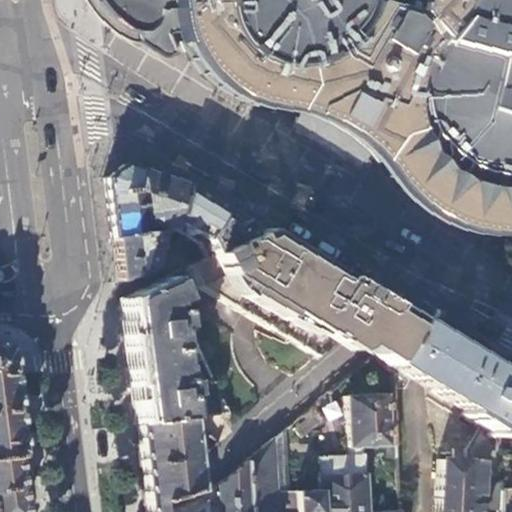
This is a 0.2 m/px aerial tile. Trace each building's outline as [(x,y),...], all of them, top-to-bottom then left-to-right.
[(96,0),(98,3),(105,10),(115,14),(126,15),(133,14),(139,12),(147,8),(151,4),(153,0),(96,0)] [(282,120),(280,130),(292,131),(301,134),(308,137),(318,143),(327,149),(337,155),(346,163),(360,177),(372,166),(385,184),(397,197),(411,207),(430,219),(441,224),(451,228),(471,232),(497,233),(511,231),(511,0),(170,0),(172,19),(176,33),(184,52),(195,69),(204,80),(214,89),(228,98),(243,103),(261,107),(284,111),(282,120)] [(111,249),(115,283),(148,268),(156,231),(169,231),(180,185),(153,176),(120,164),(111,171),(103,178),(106,205),(111,246),(111,249)] [(182,240),(193,245),(216,217),(221,207),(215,204),(207,199),(180,185),(169,231),(164,249),(182,240)] [(195,249),(199,258),(236,241),(234,231),(232,228),(230,225),(216,217),(193,245),(195,249)] [(337,336),(377,301),(371,298),(354,288),(330,273),(313,263),(291,250),(273,239),(257,229),(239,239),(236,241),(199,258),(186,264),(196,285),(312,357),(337,336)] [(126,373),(132,425),(181,417),(176,376),(170,376),(164,330),(170,330),(167,312),(162,313),(161,301),(171,298),(161,277),(154,280),(117,299),(119,314),(126,373)] [(337,336),(369,355),(383,364),(410,321),(377,301),(337,336)] [(433,335),(410,321),(383,364),(382,366),(390,375),(390,390),(397,390),(403,390),(408,379),(461,411),(459,415),(491,433),(499,375),(433,335)] [(0,457),(15,456),(1,346),(0,346),(0,457)] [(193,416),(224,410),(199,356),(188,358),(186,360),(189,388),(193,387),(194,398),(199,397),(200,408),(193,410),(193,416)] [(511,382),(499,375),(491,433),(490,437),(498,437),(511,436),(511,382)] [(274,492),(270,437),(244,459),(247,511),(396,511),(382,511),(364,511),(360,454),(359,454),(359,447),(392,445),(390,403),(382,403),(381,394),(340,396),(344,448),(343,448),(344,456),(315,457),(316,477),(315,477),(316,490),(286,491),(274,492)] [(340,402),(326,403),(328,428),(342,427),(340,402)] [(143,511),(152,511),(153,509),(152,502),(191,489),(183,428),(203,428),(193,416),(181,417),(132,425),(136,454),(143,511)] [(282,427),(270,437),(274,492),(286,491),(282,427)] [(0,511),(21,511),(17,479),(15,456),(0,457),(0,511)] [(216,511),(247,511),(244,459),(214,484),(216,511)] [(511,473),(495,473),(495,484),(497,484),(497,488),(511,487),(511,473)] [(511,511),(511,487),(497,488),(496,510),(496,511),(511,511)] [(159,511),(197,511),(197,499),(159,511)]
